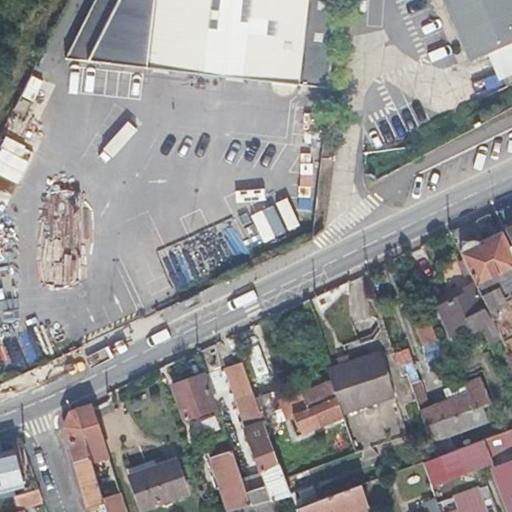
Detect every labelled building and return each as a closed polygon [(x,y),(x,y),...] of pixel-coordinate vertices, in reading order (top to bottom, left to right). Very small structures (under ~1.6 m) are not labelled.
[(152,0),(147,53),(142,53),(140,67),(146,68),(145,74),(328,92),(336,0),(152,0)] [(511,0),(440,0),(470,65),(496,53),(511,45),(511,0)] [(511,45),(496,53),(507,76),(511,74),(511,45)] [(0,214),(14,184),(0,177),(0,214)] [(71,304),(69,277),(68,249),(72,249),(70,207),(45,207),(43,189),(28,189),(40,345),(66,343),(64,305),(71,304)] [(511,249),(511,202),(494,211),(511,249)] [(469,275),(480,297),(497,289),(502,299),(511,294),(511,258),(508,249),(506,250),(499,234),(497,235),(486,215),(449,232),(461,257),(469,275)] [(447,285),(469,275),(461,257),(439,268),(447,285)] [(485,308),(502,299),(497,289),(480,297),(481,300),(485,308)] [(443,322),(450,337),(456,352),(471,345),(475,353),(488,347),(491,355),(504,348),(485,308),(481,300),(468,305),(470,310),(443,322)] [(443,318),(451,315),(458,311),(457,308),(441,314),(443,318)] [(421,309),(415,312),(409,314),(422,346),(425,345),(434,341),(421,309)] [(237,343),(238,343),(239,344),(255,339),(250,325),(234,333),(237,343)] [(434,365),(447,359),(438,339),(434,341),(425,345),(434,365)] [(0,382),(15,381),(13,361),(11,341),(0,341),(0,382)] [(248,347),(254,374),(264,372),(259,345),(248,347)] [(477,378),(462,384),(469,399),(450,406),(430,414),(425,400),(428,399),(407,346),(393,352),(401,374),(405,373),(429,439),(439,435),(440,439),(480,423),(474,409),(488,403),(477,378)] [(193,377),(182,381),(175,383),(170,385),(180,419),(207,409),(213,407),(203,374),(204,373),(197,349),(186,354),(193,377)] [(330,380),(340,412),(391,395),(376,353),(326,369),(330,380)] [(173,376),(175,383),(182,381),(180,374),(173,376)] [(301,427),(340,412),(330,380),(285,399),(291,414),(295,413),(301,427)] [(444,392),(450,406),(469,399),(462,384),(444,392)] [(274,391),(254,398),(259,411),(264,425),(284,418),(274,391)] [(73,461),(85,457),(82,445),(100,439),(89,402),(69,411),(63,427),(73,461)] [(213,407),(207,409),(212,424),(220,421),(216,407),(213,407)] [(249,507),(251,506),(271,500),(289,495),(264,425),(259,411),(241,418),(264,486),(244,492),(249,507)] [(466,445),(481,439),(500,432),(493,415),(485,418),(487,425),(462,435),(466,445)] [(220,421),(212,424),(207,426),(212,439),(225,435),(220,421)] [(481,439),(489,462),(507,511),(511,511),(511,427),(500,432),(481,439)] [(489,462),(481,439),(466,445),(421,461),(429,485),(489,462)] [(21,485),(16,467),(11,449),(0,452),(0,496),(9,494),(8,488),(21,485)] [(227,511),(242,508),(249,507),(244,492),(230,449),(208,456),(226,511),(227,511)] [(99,452),(85,457),(99,502),(102,511),(122,511),(116,491),(110,492),(106,480),(99,482),(97,476),(107,473),(99,452)] [(99,502),(85,457),(73,461),(86,506),(99,502)] [(137,509),(161,501),(184,494),(172,459),(125,474),(137,509)] [(369,511),(367,505),(359,485),(294,509),(295,511),(317,511),(320,511),(369,511)] [(38,487),(25,490),(13,493),(18,509),(43,502),(38,487)] [(275,511),(271,500),(251,506),(252,511),(275,511)] [(439,511),(435,500),(424,504),(427,511),(439,511)] [(467,511),(464,511),(480,511),(476,501),(465,504),(467,511)]
